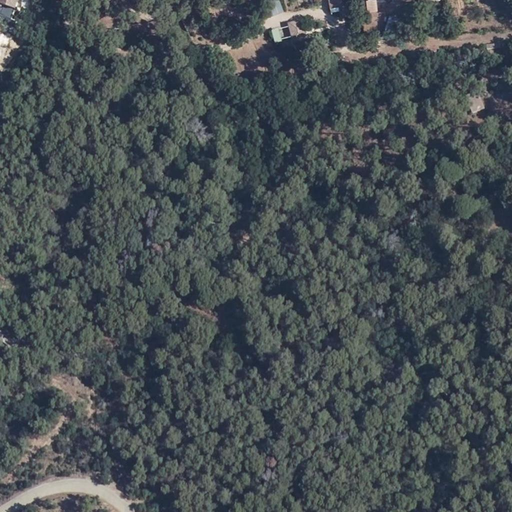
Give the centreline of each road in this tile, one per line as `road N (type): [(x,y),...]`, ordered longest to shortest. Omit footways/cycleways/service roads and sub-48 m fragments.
road 1 (residential): [(325,184),(275,131),(193,78),(105,52),(66,28),(65,0)]
road 2 (tertiary): [(0,511),(76,483),(104,491),(130,511)]
